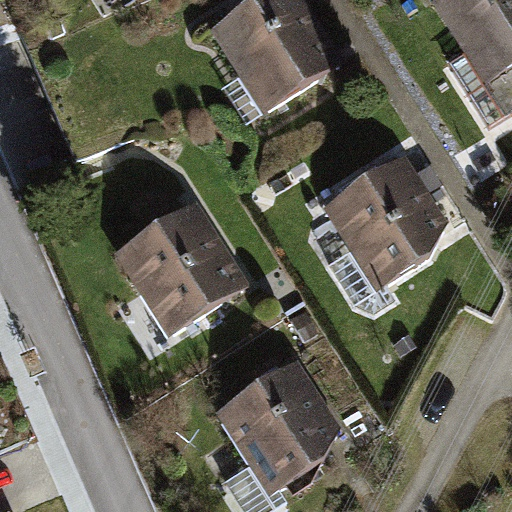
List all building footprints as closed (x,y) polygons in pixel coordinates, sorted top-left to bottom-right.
[(242,0),(205,23),(258,106),(345,52),(311,0),(242,0)] [(511,0),(430,0),(468,59),(449,71),(485,127),(511,109),(511,0)] [(374,317),(399,302),(382,275),(459,226),(407,143),(320,198),(351,247),(327,262),(353,304),(374,317)] [(113,246),(166,329),(252,274),(200,191),(113,246)] [(215,406),(267,489),(322,454),(345,420),(301,351),(215,406)]
